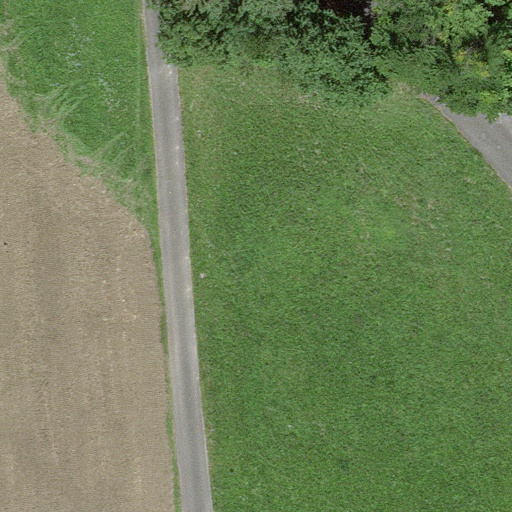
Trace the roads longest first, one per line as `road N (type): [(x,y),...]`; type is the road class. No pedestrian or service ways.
road 1 (track): [(192,511),(154,0)]
road 2 (track): [(511,170),(489,131),(409,55),(367,0)]
